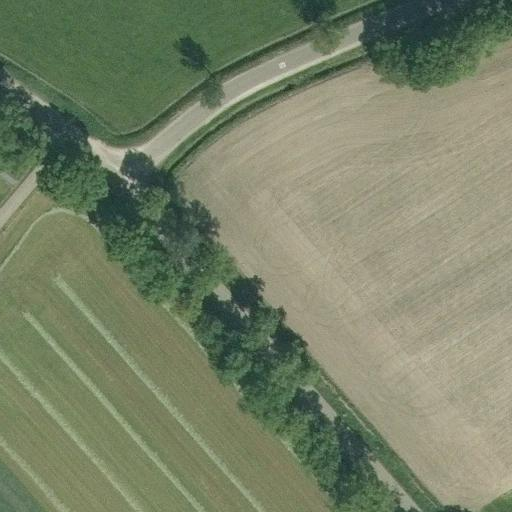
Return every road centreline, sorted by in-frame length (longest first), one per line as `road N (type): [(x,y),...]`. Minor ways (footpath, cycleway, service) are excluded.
road 1 (unclassified): [(411,511),(121,180)]
road 2 (unclassified): [(121,180),(229,93),(447,0)]
road 3 (unclassified): [(121,180),(0,87)]
